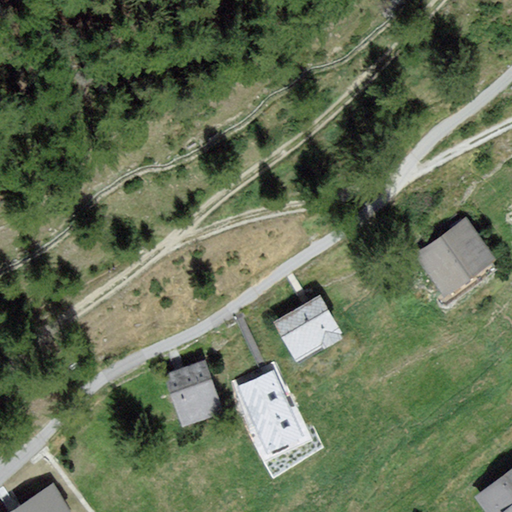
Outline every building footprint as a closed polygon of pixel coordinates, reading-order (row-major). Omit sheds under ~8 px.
[(464,217),(414,253),(421,263),(445,296),(496,260),(464,217)] [(319,294),(273,323),(298,363),(344,334),(319,294)] [(204,360),(163,376),(184,428),(224,412),(204,360)] [(274,371),(239,386),(268,457),(304,442),(274,371)] [(511,511),(511,469),(475,499),(485,511),(511,511)] [(69,511),(52,484),(6,511),(69,511)]
